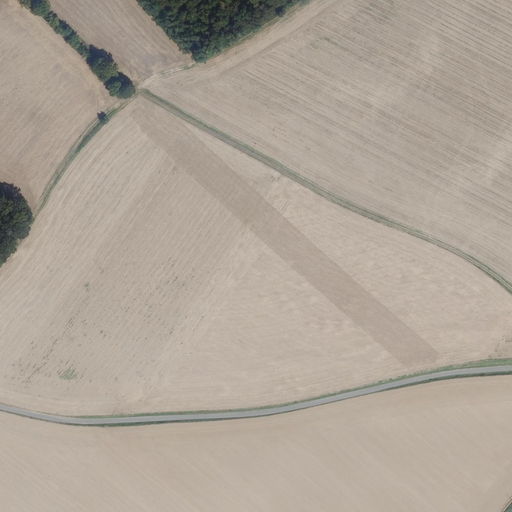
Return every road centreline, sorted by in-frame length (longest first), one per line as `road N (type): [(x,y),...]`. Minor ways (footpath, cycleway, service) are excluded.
road 1 (track): [(33,0),(136,88),(187,119),(342,203),(475,261),(511,289)]
road 2 (unclassified): [(511,367),(427,376),(248,414),(77,421),(0,407)]
road 3 (track): [(136,88),(79,140),(0,261)]
road 4 (track): [(136,88),(215,55),(305,0)]
